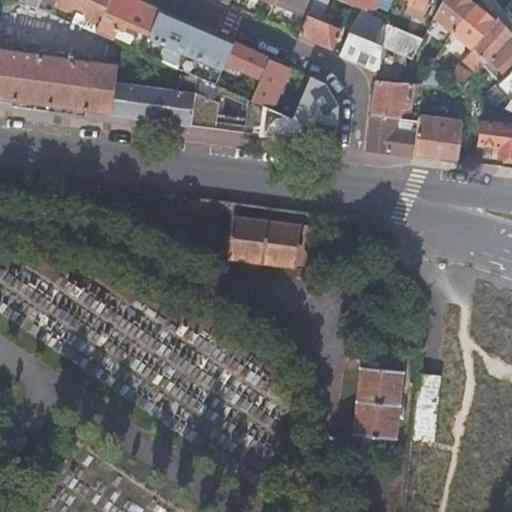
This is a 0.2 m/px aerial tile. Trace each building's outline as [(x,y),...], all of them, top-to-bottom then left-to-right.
[(18,0),(24,2),(25,0),(40,0),(37,8),(50,14),(54,5),(55,0),(18,0)] [(55,0),(54,5),(66,10),(75,6),(79,8),(84,10),(87,19),(99,25),(110,0),(55,0)] [(110,0),(99,25),(95,34),(111,40),(117,27),(122,30),(123,30),(125,25),(150,35),(160,12),(131,0),(110,0)] [(280,0),(295,7),(309,13),(314,0),(280,0)] [(337,0),(355,7),(363,11),(368,0),(337,0)] [(368,0),(363,11),(374,15),(380,0),(368,0)] [(409,0),(406,11),(423,18),(430,0),(409,0)] [(442,0),(434,17),(455,34),(474,6),(466,0),(442,0)] [(474,6),(455,34),(473,48),(474,47),(494,22),(485,15),(474,6)] [(374,15),(363,11),(349,33),(374,44),(383,22),(384,20),(374,15)] [(150,35),(148,40),(162,46),(184,55),(196,28),(188,24),(160,12),(150,35)] [(308,17),(300,35),(332,49),(339,30),(308,17)] [(511,34),(510,33),(497,18),(494,22),(474,47),(480,55),(471,65),(479,72),(484,66),(488,63),(492,58),(511,36),(511,34)] [(422,39),(383,22),(374,44),(381,47),(408,57),(412,59),(417,49),(422,39)] [(122,30),(116,43),(120,44),(142,54),(148,40),(150,35),(125,25),(123,30),(122,30)] [(196,28),(184,55),(222,72),(223,68),(233,44),(227,41),(196,28)] [(374,44),(349,33),(341,52),(368,65),(378,69),(381,47),(374,44)] [(488,63),(484,66),(499,82),(505,76),(506,75),(511,69),(511,36),(492,58),(488,63)] [(148,40),(142,54),(156,60),(162,46),(148,40)] [(242,71),(262,80),(270,60),(261,56),(233,44),(223,68),(241,75),(242,71)] [(408,57),(381,47),(378,69),(378,75),(377,81),(404,83),(408,57)] [(474,47),(473,48),(464,59),(471,65),(480,55),(474,47)] [(0,100),(102,114),(111,115),(115,85),(117,65),(0,48),(0,100)] [(184,55),(178,69),(196,77),(214,85),(216,85),(222,72),(184,55)] [(262,80),(252,101),(273,110),(279,97),(291,69),(270,60),(262,80)] [(458,66),(448,78),(464,88),(475,76),(458,66)] [(216,123),(220,87),(216,85),(214,85),(196,77),(195,89),(194,96),(191,126),(215,129),(236,132),(244,133),(303,141),(309,126),(295,119),(273,110),(252,101),(248,100),(245,126),(216,123)] [(312,79),(295,119),(309,126),(310,126),(312,121),(317,122),(337,124),(338,108),(330,93),(327,87),(326,86),(312,79)] [(404,83),(377,81),(375,97),(372,115),(398,118),(400,107),(407,108),(410,105),(412,84),(404,83)] [(115,85),(111,115),(125,117),(167,123),(191,126),(194,96),(115,85)] [(398,118),(372,115),(368,150),(406,154),(413,155),(414,153),(416,134),(396,132),(398,118)] [(463,124),(418,117),(418,121),(416,134),(414,153),(433,155),(440,156),(440,159),(459,161),(463,124)] [(511,158),(511,126),(482,123),(479,145),(496,147),(500,148),(499,157),(511,158)] [(228,257),(296,267),(302,225),(234,215),(228,257)] [(49,334),(125,369),(127,356),(117,352),(119,333),(96,331),(72,328),(76,292),(39,289),(69,302),(38,300),(39,300),(38,316),(19,314),(49,328),(49,334)] [(396,440),(403,372),(361,366),(354,435),(396,440)] [(420,373),(414,436),(423,437),(435,439),(441,376),(420,373)]
